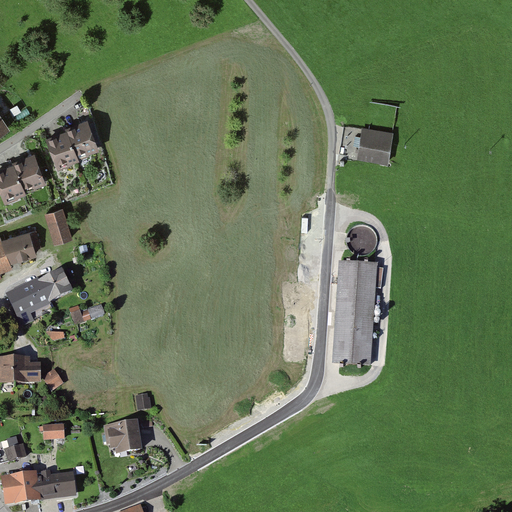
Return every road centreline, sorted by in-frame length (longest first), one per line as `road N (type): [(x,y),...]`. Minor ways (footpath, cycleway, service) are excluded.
road 1 (track): [(248,0),(308,73),(331,125),(321,362),(297,406),(180,473)]
road 2 (track): [(313,388),(368,378),(382,348),(382,233),(361,215),(329,222)]
